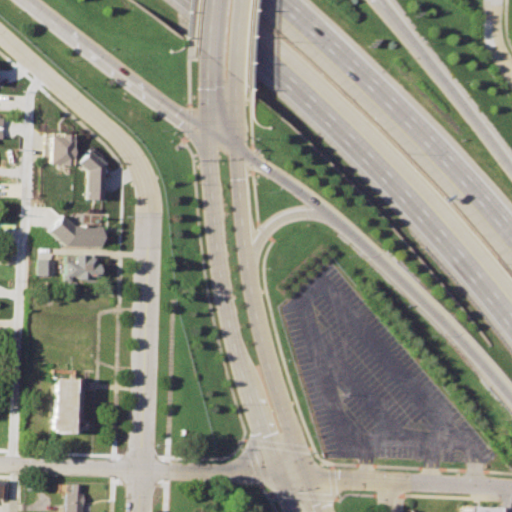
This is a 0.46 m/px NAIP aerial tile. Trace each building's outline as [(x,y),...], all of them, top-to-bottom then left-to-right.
[(40,164),(65,164),(65,132),(41,132),(40,164)] [(72,161),(83,149),(98,162),(96,198),(79,197),(81,169),(72,161)] [(41,229),(54,213),(67,224),(94,225),(94,245),(58,244),(41,229)] [(59,282),(93,283),(94,256),(60,255),(59,282)] [(32,258),(49,258),(49,275),(31,275),(32,258)] [(49,380),(74,382),(71,433),(46,432),(49,380)] [(64,483),(72,484),(72,492),(77,492),(76,511),(58,511),(59,491),(64,491),(64,483)]
